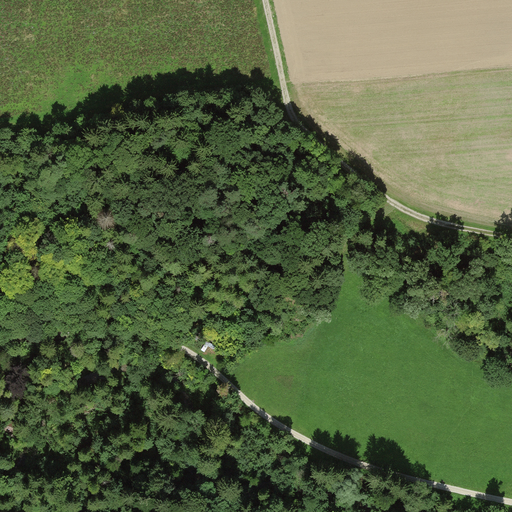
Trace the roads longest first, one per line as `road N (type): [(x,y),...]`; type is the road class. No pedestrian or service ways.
road 1 (track): [(0,339),(11,331),(146,328),(175,338),(250,401),(323,443),(511,495)]
road 2 (track): [(265,0),(292,120),(334,161),(406,212),(511,238)]
road 3 (track): [(292,120),(154,132),(116,125)]
road 4 (track): [(0,510),(153,511)]
